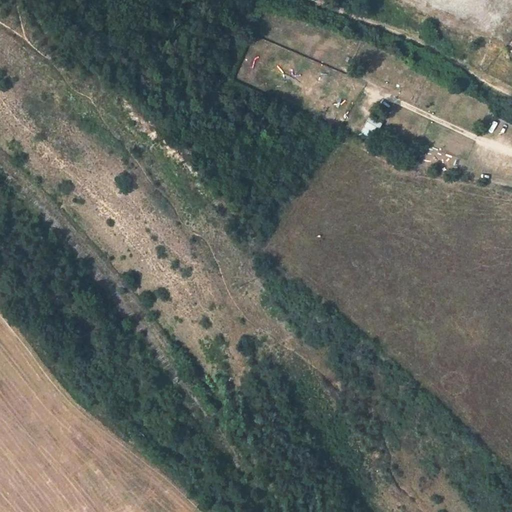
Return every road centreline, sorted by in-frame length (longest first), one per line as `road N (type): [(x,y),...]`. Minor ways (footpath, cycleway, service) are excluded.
road 1 (track): [(511,96),(418,43),(307,0)]
road 2 (track): [(390,98),(511,148)]
